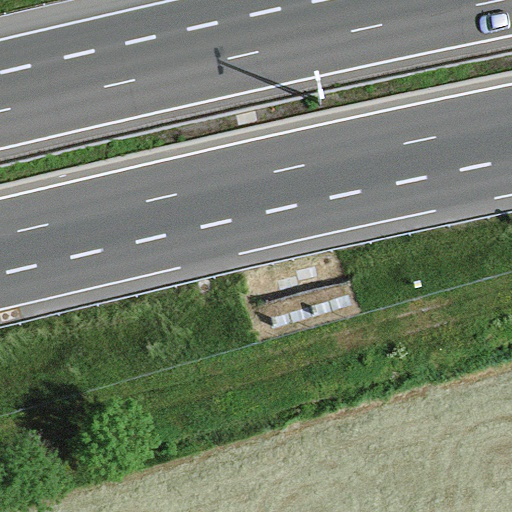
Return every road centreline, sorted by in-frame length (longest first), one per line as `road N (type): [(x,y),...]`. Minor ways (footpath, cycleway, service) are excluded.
road 1 (track): [(0,439),(263,372),(511,296)]
road 2 (motorway): [(0,238),(511,122)]
road 3 (motorway): [(492,0),(0,108)]
